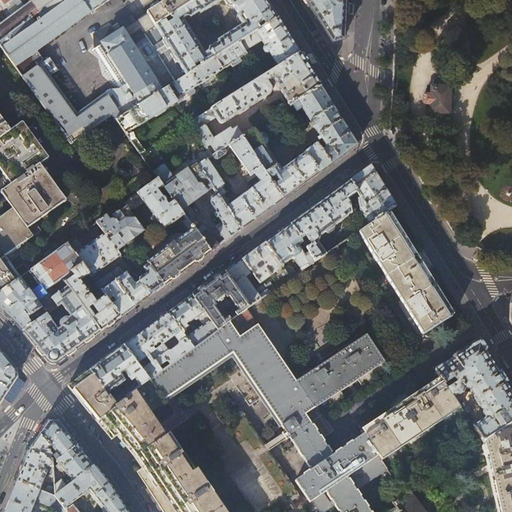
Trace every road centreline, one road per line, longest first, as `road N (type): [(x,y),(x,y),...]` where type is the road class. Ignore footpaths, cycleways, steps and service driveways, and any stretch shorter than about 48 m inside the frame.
road 1 (residential): [(381,144),(48,384)]
road 2 (residential): [(48,384),(142,511)]
road 3 (tertiary): [(381,144),(465,277)]
road 4 (tertiary): [(288,0),(363,116)]
